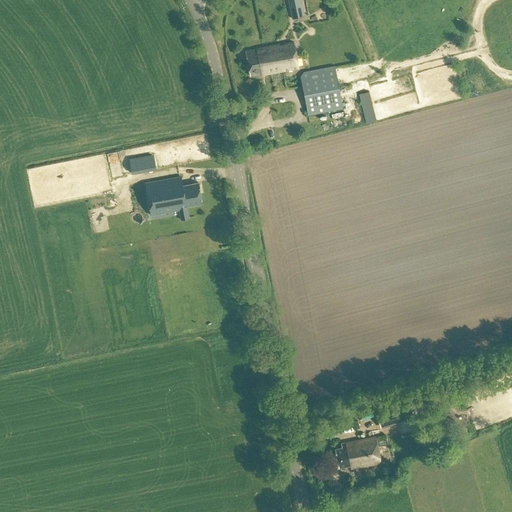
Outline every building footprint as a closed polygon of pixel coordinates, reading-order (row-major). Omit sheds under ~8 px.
[(300,0),(287,0),(292,18),(304,16),(300,0)] [(245,51),(250,75),(257,74),(257,75),(267,73),(267,74),(298,68),(293,42),(263,48),(245,51)] [(304,72),(300,77),(307,115),(343,108),(341,102),(335,66),(304,72)] [(370,122),(381,119),(373,90),(362,92),(370,122)] [(156,169),(153,155),(129,160),(131,174),(156,169)] [(182,177),(144,184),(151,216),(160,214),(175,211),(179,210),(180,210),(182,218),(182,219),(188,218),(190,218),(188,207),(202,205),(198,184),(184,186),(182,177)] [(91,185),(102,191),(105,186),(94,179),(91,185)] [(118,224),(121,242),(185,231),(183,220),(167,222),(166,217),(118,224)] [(409,404),(376,414),(377,417),(381,429),(414,419),(410,408),(410,405),(409,404)] [(350,469),(380,463),(374,436),(341,443),(341,446),(333,448),(337,468),(349,465),(350,469)]
